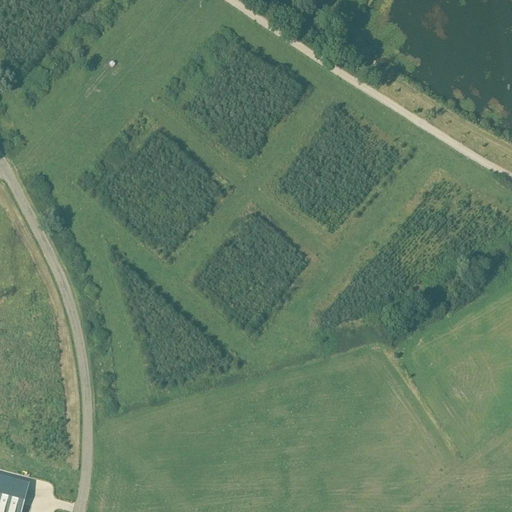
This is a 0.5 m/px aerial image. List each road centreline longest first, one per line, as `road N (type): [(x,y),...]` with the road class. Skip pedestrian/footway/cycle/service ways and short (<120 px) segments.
road 1 (unclassified): [(3,163),(58,272),(80,341),(87,402),(77,511)]
road 2 (track): [(233,0),(511,179)]
road 3 (track): [(403,511),(511,432)]
